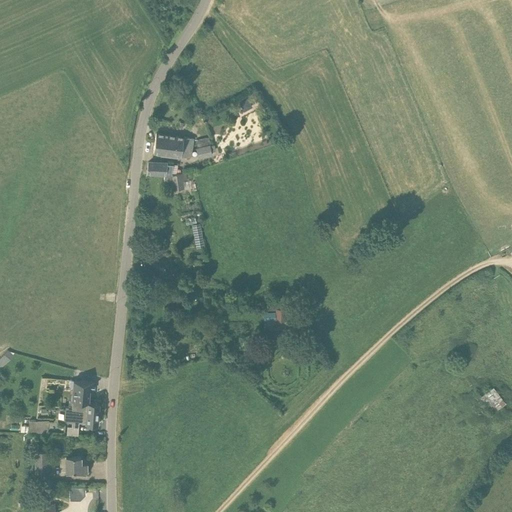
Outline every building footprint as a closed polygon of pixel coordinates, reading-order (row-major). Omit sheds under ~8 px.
[(156,132),(154,142),(191,147),(192,138),(156,132)] [(208,138),(196,140),(197,148),(209,145),(208,138)] [(190,157),(191,147),(154,142),(153,152),(190,157)] [(196,148),(198,157),(211,155),(211,152),(215,151),(213,145),(209,146),(209,145),(197,148),(196,148)] [(170,176),(171,176),(171,175),(172,164),(148,162),(146,173),(164,174),(164,176),(170,176)] [(171,176),(170,176),(172,190),(184,188),(183,181),(187,181),(186,178),(195,177),(194,171),(190,172),(171,175),(171,176)] [(192,229),(194,237),(202,235),(201,227),(192,229)] [(284,306),(268,306),(268,310),(275,310),(275,321),(286,321),(286,309),(284,309),(284,306)] [(0,365),(2,367),(13,355),(7,349),(0,357),(1,358),(0,359),(0,365)] [(73,381),(71,407),(86,410),(87,402),(88,402),(89,390),(94,390),(94,383),(73,381)] [(486,403),(491,399),(499,410),(508,403),(496,386),(481,396),(486,403)] [(99,402),(88,402),(87,402),(86,410),(71,407),(65,407),(63,422),(72,423),(71,428),(79,429),(79,423),(97,424),(99,402)] [(29,420),(27,433),(47,434),(49,422),(29,420)] [(49,472),(48,450),(34,451),(34,472),(49,472)] [(80,456),(70,456),(60,456),(60,471),(66,471),(66,477),(87,477),(86,463),(81,463),(80,456)] [(42,511),(55,511),(55,504),(50,504),(50,497),(44,497),(44,504),(42,504),(42,511)]
